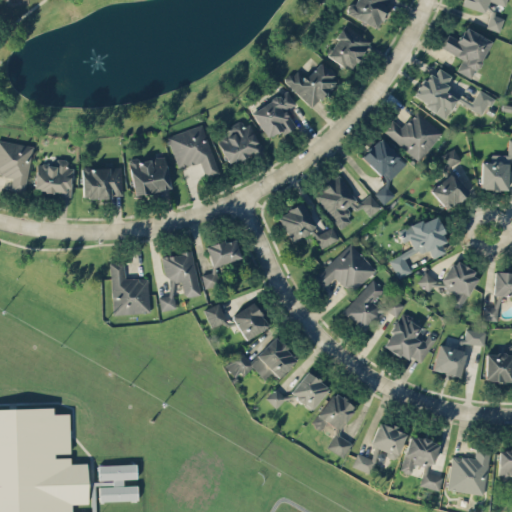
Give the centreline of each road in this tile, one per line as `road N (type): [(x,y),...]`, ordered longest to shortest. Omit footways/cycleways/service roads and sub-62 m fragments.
road 1 (residential): [(0,222),(109,232),(224,207),(273,182),(336,138),(390,76),(428,0)]
road 2 (residential): [(511,416),(451,410),(390,391),(343,359),(300,316),(240,198)]
